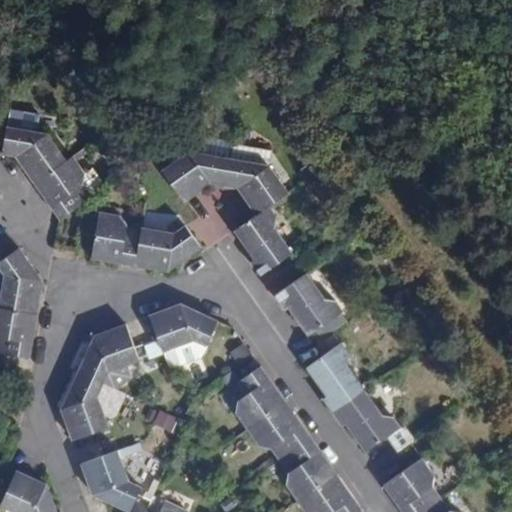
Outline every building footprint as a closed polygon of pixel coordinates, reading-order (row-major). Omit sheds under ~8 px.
[(245,65),(232,75),(239,84),(252,73),(245,65)] [(218,78),(209,84),(216,93),(224,87),(218,78)] [(9,128),(7,140),(4,155),(14,157),(22,169),(33,184),(65,161),(48,136),(9,128)] [(72,156),(85,147),(80,141),(68,150),(72,156)] [(199,143),(197,156),(227,161),(230,147),(199,143)] [(87,151),(85,147),(72,156),(75,159),(87,151)] [(230,147),(227,161),(270,168),(272,153),(230,147)] [(188,155),(163,173),(183,202),(201,190),(209,184),(223,187),(227,161),(197,156),(188,155)] [(65,161),(33,184),(47,204),(59,220),(92,198),(84,187),(86,175),(85,173),(75,159),(72,156),(65,161)] [(227,161),(223,187),(238,189),(242,196),(256,217),(270,207),(288,194),(270,168),(227,161)] [(93,169),(85,173),(86,175),(84,187),(92,198),(105,188),(93,169)] [(101,200),(94,235),(91,259),(113,263),(134,267),(140,229),(132,227),(134,211),(130,205),(101,200)] [(270,207),(256,217),(234,232),(241,242),(254,261),(251,263),(260,276),(293,253),(275,229),(277,218),(270,207)] [(172,235),(140,229),(134,267),(153,270),(166,272),(200,249),(185,226),(172,235)] [(0,305),(0,308),(35,314),(41,282),(17,249),(0,261),(0,267),(5,275),(0,305)] [(325,299),(307,273),(275,296),(284,309),(288,308),(295,318),(308,336),(312,334),(343,311),(335,299),(325,299)] [(149,317),(157,340),(161,352),(192,340),(205,346),(216,322),(180,305),(172,308),(149,317)] [(0,353),(4,354),(28,358),(32,336),(35,314),(0,308),(0,353)] [(85,355),(77,372),(101,384),(107,371),(137,360),(133,348),(126,325),(93,336),(85,355)] [(339,344),(332,334),(319,344),(326,354),(339,344)] [(199,357),(205,346),(192,340),(161,352),(167,368),(199,357)] [(348,357),(339,344),(326,354),(306,368),(319,387),(326,397),(323,399),(332,412),(362,391),(346,367),(348,357)] [(236,414),(247,430),(286,403),(275,388),(260,367),(239,380),(229,389),(239,402),(236,414)] [(233,370),(222,378),(229,389),(239,380),(233,370)] [(71,386),(60,409),(72,441),(95,432),(106,428),(94,398),(101,384),(77,372),(71,386)] [(380,416),(362,391),(332,412),(341,426),(345,423),(356,439),(365,452),(386,438),(396,453),(410,443),(402,430),(398,430),(389,416),(380,416)] [(286,403),(247,430),(259,447),(271,448),(276,455),(280,462),(311,440),(302,427),(286,403)] [(161,409),(154,424),(173,433),(180,418),(161,409)] [(286,486),(298,502),(336,475),(327,461),(311,440),(280,462),(284,467),(289,473),(286,486)] [(104,454),(80,463),(92,495),(109,503),(128,511),(129,511),(140,487),(127,481),(115,450),(104,454)] [(280,462),(276,455),(262,465),(266,471),(280,462)] [(396,502),(403,511),(422,511),(439,500),(431,489),(434,476),(421,459),(407,468),(384,485),(396,502)] [(268,479),(284,467),(280,462),(266,471),(263,473),(268,479)] [(15,471),(13,476),(2,503),(20,511),(55,511),(49,496),(45,485),(15,471)] [(359,511),(361,511),(347,491),(336,475),(298,502),(305,511),(359,511)] [(457,511),(447,511),(439,500),(422,511),(457,511)]
